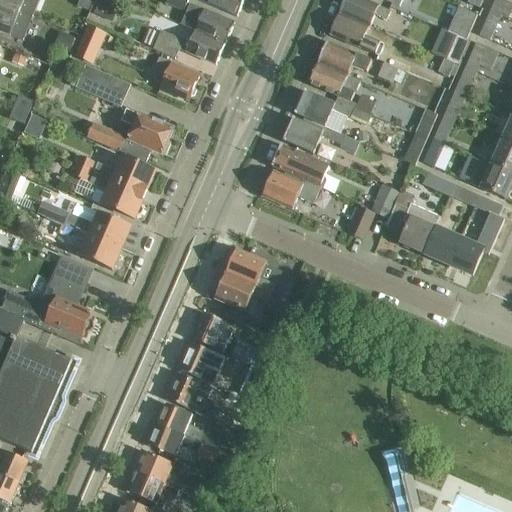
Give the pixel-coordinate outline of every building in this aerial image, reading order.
[(0,0),(0,2),(33,17),(40,1),(39,0),(0,0)] [(184,12),(188,2),(184,0),(167,0),(165,4),(184,12)] [(196,0),(238,18),(246,0),(196,0)] [(347,0),(340,17),(370,29),(375,18),(386,23),(390,13),(359,0),(347,0)] [(378,0),(399,9),(402,0),(378,0)] [(479,9),(483,0),(470,0),(468,5),(474,8),(472,14),(480,18),(483,11),(479,9)] [(511,0),(496,0),(490,14),(501,18),(508,21),(511,15),(511,0)] [(0,36),(1,34),(23,42),(33,17),(0,2),(0,36)] [(226,46),(235,25),(193,7),(184,28),(195,33),(226,46)] [(459,9),(448,34),(467,42),(477,17),(459,9)] [(501,18),(490,14),(480,38),(490,43),(501,18)] [(331,38),(349,46),(378,58),(384,46),(366,39),(370,29),(340,17),(331,38)] [(88,29),(75,60),(93,68),(106,36),(88,29)] [(217,68),(226,46),(195,33),(190,45),(160,32),(152,51),(176,62),(180,52),(217,68)] [(446,62),(460,68),(470,44),(467,42),(456,38),(446,62)] [(318,66),(348,79),(353,68),(367,74),(372,63),(356,57),(328,45),(318,66)] [(466,70),(476,75),(479,67),(491,73),(499,55),(477,45),(466,70)] [(16,54),(13,62),(24,67),(27,59),(16,54)] [(161,90),(171,95),(190,103),(192,99),(194,98),(197,93),(195,90),(200,78),(161,61),(156,71),(167,76),(161,90)] [(448,78),(449,77),(455,80),(460,68),(446,62),(444,61),(438,74),(448,78)] [(309,87),(328,95),(339,100),(337,104),(352,110),(355,111),(357,107),(352,105),(361,84),(348,79),(318,66),(309,87)] [(391,80),(405,87),(412,73),(398,66),(391,80)] [(80,79),(126,98),(131,87),(85,68),(80,79)] [(455,94),(466,98),(476,75),(466,70),(455,94)] [(126,98),(80,79),(75,90),(121,110),(126,98)] [(306,94),(296,117),(325,130),(332,114),(366,129),(371,118),(356,111),(355,111),(352,110),(337,104),(336,107),(306,94)] [(445,118),(455,122),(466,98),(455,94),(445,118)] [(174,132),(155,124),(127,112),(122,123),(135,129),(129,142),(163,156),(174,132)] [(415,136),(427,141),(438,118),(426,112),(415,136)] [(435,141),(445,146),(455,122),(445,118),(435,141)] [(359,145),(325,130),(324,134),(295,121),(284,144),(314,157),(322,139),(342,148),(341,150),(354,156),(359,145)] [(511,121),(503,143),(511,146),(511,121)] [(121,152),(127,139),(94,125),(88,138),(121,152)] [(427,141),(415,136),(403,163),(415,168),(427,141)] [(454,151),(445,147),(445,146),(435,141),(424,165),(435,170),(438,161),(448,165),(454,151)] [(511,146),(503,143),(492,166),(511,175),(511,146)] [(327,183),(324,179),(328,168),(283,148),(273,170),(303,182),(321,190),(323,191),(327,183)] [(81,158),(77,166),(91,173),(95,164),(81,158)] [(95,174),(146,196),(156,174),(124,160),(118,173),(99,165),(95,174)] [(88,182),(91,173),(77,166),(73,176),(88,182)] [(481,191),(507,202),(511,191),(511,175),(492,166),(481,191)] [(146,196),(95,174),(90,184),(99,188),(92,203),(135,221),(137,217),(139,218),(140,217),(142,217),(142,216),(143,215),(143,214),(143,213),(143,212),(143,211),(143,210),(142,210),(141,209),(141,208),(146,196)] [(293,212),(298,200),(313,206),(321,190),(303,182),(301,187),(274,175),(263,199),(293,212)] [(451,198),(456,188),(431,177),(426,187),(451,198)] [(2,188),(0,191),(0,197),(12,203),(16,194),(2,188)] [(475,209),(479,198),(456,188),(451,198),(475,209)] [(374,215),(386,220),(397,194),(385,189),(374,215)] [(425,257),(437,231),(436,231),(441,220),(411,207),(415,199),(401,194),(396,206),(410,212),(404,225),(409,228),(401,246),(425,257)] [(475,248),(466,244),(460,241),(449,267),(473,278),(483,255),(489,257),(505,222),(499,219),(504,209),(479,198),(475,209),(483,212),(480,218),(487,222),(475,248)] [(132,229),(113,221),(76,204),(70,216),(43,205),(39,215),(122,251),(132,229)] [(364,242),(372,224),(375,216),(359,209),(348,235),(364,242)] [(113,273),(122,251),(39,215),(38,217),(46,220),(42,229),(85,247),(80,258),(113,273)] [(425,257),(449,267),(460,241),(437,231),(425,257)] [(281,278),(277,288),(260,281),(267,265),(237,252),(227,277),(284,303),(285,302),(287,303),(295,284),(281,278)] [(285,302),(284,303),(227,277),(216,301),(252,316),(258,301),(269,306),(267,309),(292,320),(297,307),(287,303),(285,302)] [(93,317),(75,309),(56,301),(56,303),(43,297),(38,309),(50,315),(43,332),(80,348),(93,317)] [(316,331),(325,313),(324,313),(300,302),(297,307),(292,320),(316,331)] [(0,441),(15,448),(33,456),(73,364),(18,340),(25,322),(0,310),(0,441)] [(231,313),(227,320),(235,324),(238,316),(231,313)] [(221,332),(225,324),(206,316),(195,343),(223,355),(232,336),(221,332)] [(193,346),(182,373),(215,387),(226,360),(193,346)] [(251,351),(244,366),(256,372),(263,356),(251,351)] [(248,423),(234,417),(236,413),(208,400),(212,390),(180,376),(169,403),(204,419),(231,430),(232,430),(243,434),(248,423)] [(244,398),(239,409),(251,415),(256,404),(244,398)] [(223,450),(231,430),(204,419),(199,431),(189,426),(192,418),(167,407),(158,428),(196,444),(201,446),(231,459),(233,455),(223,450)] [(149,448),(175,459),(177,460),(183,444),(194,449),(196,444),(158,428),(149,448)] [(229,463),(231,459),(201,446),(196,458),(214,466),(218,458),(229,463)] [(0,474),(21,484),(29,464),(2,452),(0,456),(0,474)] [(175,491),(179,492),(194,498),(198,487),(169,475),(172,466),(146,455),(138,475),(175,491)] [(0,511),(3,511),(7,504),(11,506),(21,484),(0,474),(0,511)] [(179,492),(175,491),(138,475),(129,495),(156,506),(163,491),(172,495),(171,496),(177,498),(179,492)] [(148,511),(144,510),(126,502),(121,511),(148,511)]
